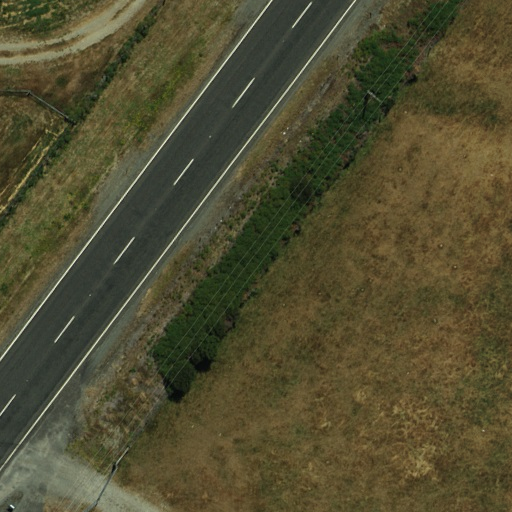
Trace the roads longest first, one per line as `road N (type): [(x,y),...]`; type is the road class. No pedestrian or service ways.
road 1 (primary): [(0,414),(307,0)]
road 2 (track): [(120,0),(52,59),(0,61)]
